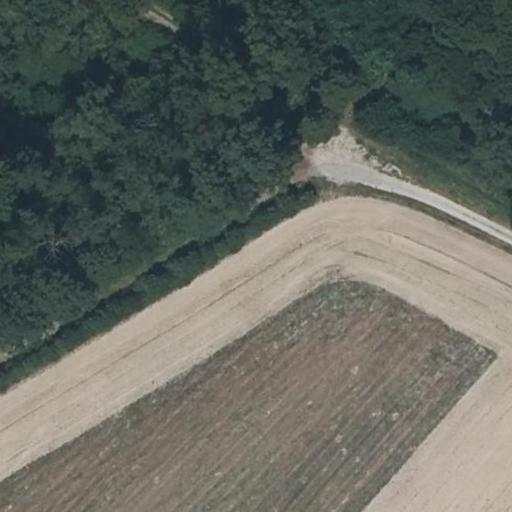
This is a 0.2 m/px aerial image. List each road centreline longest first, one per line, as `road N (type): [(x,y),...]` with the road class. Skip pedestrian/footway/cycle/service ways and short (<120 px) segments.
road 1 (track): [(382,173),(294,193),(0,364)]
road 2 (residential): [(511,234),(382,173)]
